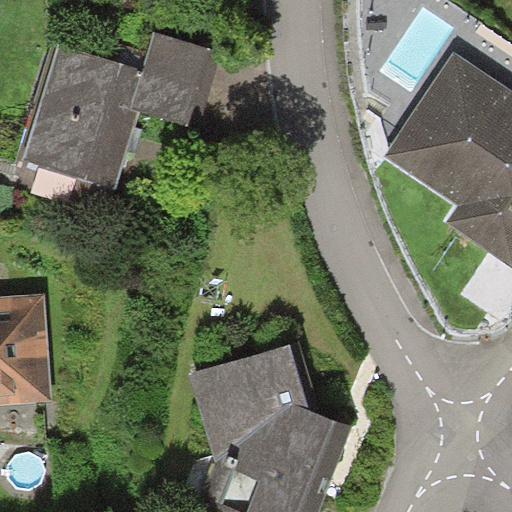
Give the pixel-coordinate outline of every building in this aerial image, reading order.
[(421,16),(400,48),(428,65),(449,33),(421,16)] [(140,67),(52,40),(16,154),(110,183),(134,107),(195,125),(217,55),(150,34),(140,67)] [(511,273),(511,118),(454,79),(394,167),(457,210),(443,231),(509,277),(511,273)] [(0,404),(53,403),(50,309),(0,309),(0,404)] [(292,338),(192,373),(218,453),(197,497),(238,511),(303,511),(342,419),(307,400),(292,338)]
